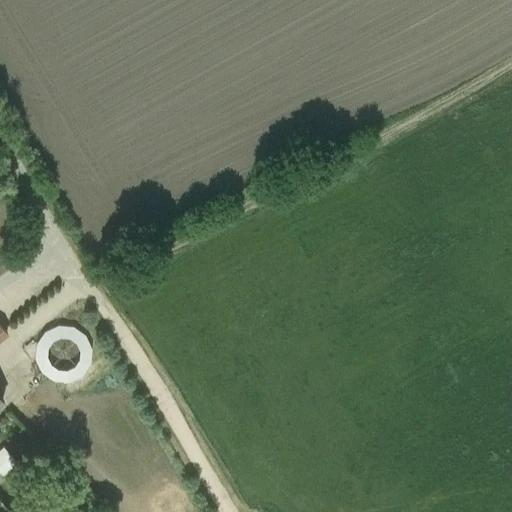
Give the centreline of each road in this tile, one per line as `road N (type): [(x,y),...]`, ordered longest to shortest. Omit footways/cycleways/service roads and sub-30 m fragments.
road 1 (track): [(60,236),(227,511)]
road 2 (residential): [(0,141),(60,236),(0,278)]
